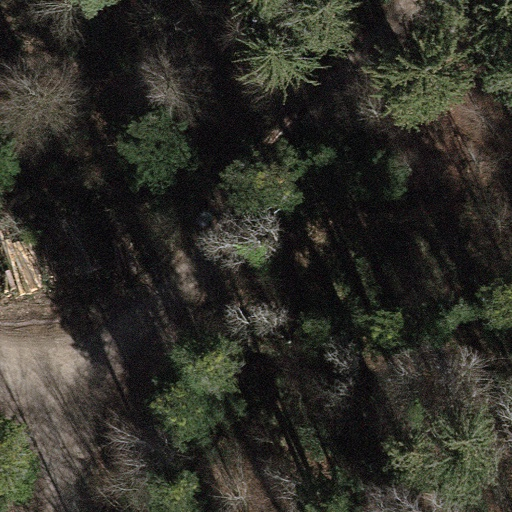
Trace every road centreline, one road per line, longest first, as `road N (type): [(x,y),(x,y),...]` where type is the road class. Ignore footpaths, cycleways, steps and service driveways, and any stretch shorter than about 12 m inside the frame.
road 1 (track): [(62,419),(354,81),(414,0)]
road 2 (track): [(0,367),(62,419),(66,511)]
